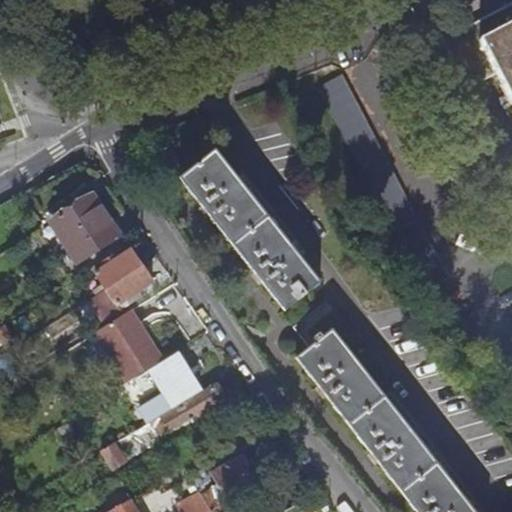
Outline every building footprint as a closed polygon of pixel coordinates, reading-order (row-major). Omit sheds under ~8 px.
[(511,2),(440,40),(466,88),(495,73),(511,105),(511,2)] [(446,277),(339,76),(316,88),(422,289),(446,277)] [(214,150),(178,178),(284,311),(319,282),(293,249),(299,245),(246,178),(239,183),(214,150)] [(157,158),(164,176),(180,170),(173,152),(157,158)] [(50,222),(66,248),(108,222),(92,196),(50,222)] [(42,224),(31,231),(34,236),(48,228),(44,222),(42,224)] [(108,222),(66,248),(76,264),(118,238),(108,222)] [(93,273),(104,290),(140,267),(129,250),(93,273)] [(151,283),(140,267),(104,290),(100,293),(113,314),(145,294),(142,288),(151,283)] [(168,358),(135,307),(99,330),(131,380),(168,358)] [(486,353),(511,402),(511,343),(510,339),(495,347),(477,312),(453,324),(471,360),(486,353)] [(294,357),(416,511),(482,511),(388,392),(383,396),(330,330),(294,357)] [(0,356),(0,385),(0,386),(9,379),(0,364),(0,363),(6,359),(3,355),(0,356)] [(173,357),(144,374),(157,397),(135,410),(144,426),(195,394),(173,357)] [(219,400),(211,388),(161,419),(159,417),(149,423),(156,436),(167,429),(168,431),(219,400)] [(241,456),(211,474),(226,500),(256,482),(241,456)] [(209,511),(203,502),(189,477),(177,483),(192,508),(185,511),(209,511)] [(213,496),(203,502),(209,511),(214,511),(221,508),(213,496)] [(135,511),(131,502),(112,511),(135,511)]
